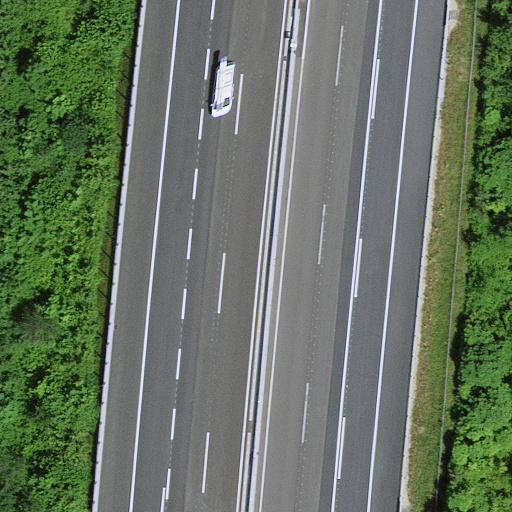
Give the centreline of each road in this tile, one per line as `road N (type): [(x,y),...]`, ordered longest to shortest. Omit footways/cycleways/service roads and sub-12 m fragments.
road 1 (motorway): [(297,511),(345,0)]
road 2 (motorway): [(249,0),(201,511)]
